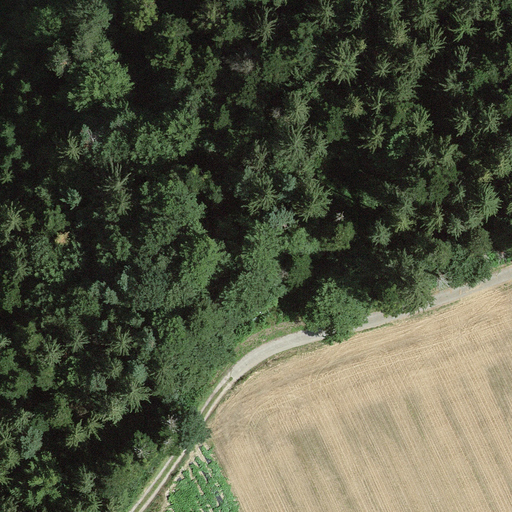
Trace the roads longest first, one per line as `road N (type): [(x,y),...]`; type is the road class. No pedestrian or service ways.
road 1 (track): [(511,276),(256,356),(228,379),(136,511)]
road 2 (track): [(0,71),(101,0)]
